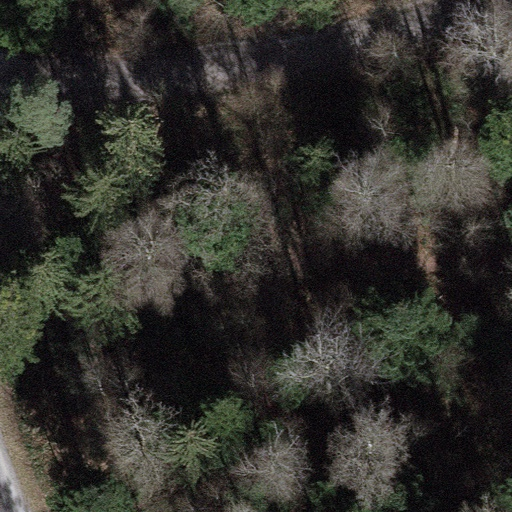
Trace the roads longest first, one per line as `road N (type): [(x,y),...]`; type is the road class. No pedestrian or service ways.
road 1 (track): [(0,243),(170,260),(511,258)]
road 2 (track): [(0,109),(378,39),(491,0)]
